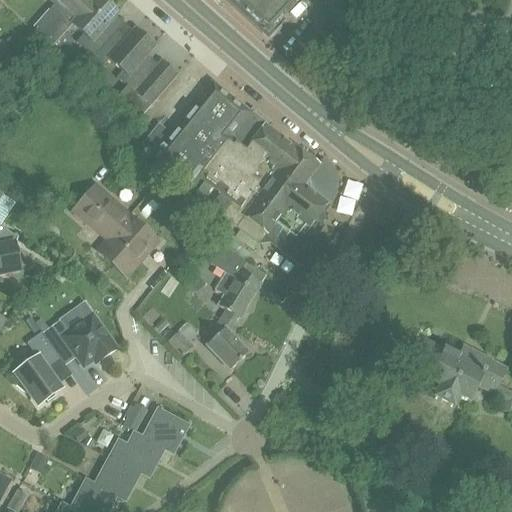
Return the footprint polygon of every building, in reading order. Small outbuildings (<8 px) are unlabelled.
[(54,0),(57,2),(33,28),(53,46),(74,24),(95,0),(54,0)] [(104,0),(95,0),(74,24),(85,34),(78,41),(95,57),(95,58),(111,40),(110,40),(112,38),(103,30),(119,13),(104,0)] [(230,0),(268,34),(299,0),(230,0)] [(437,56),(461,65),(466,53),(475,57),(487,27),(442,9),(431,36),(443,41),(437,56)] [(111,40),(95,58),(104,66),(110,59),(123,71),(117,78),(127,86),(128,87),(153,60),(148,55),(156,46),(137,29),(119,48),(111,40)] [(115,100),(139,121),(179,75),(162,59),(158,64),(153,60),(128,87),(127,86),(115,100)] [(259,245),(268,233),(268,234),(279,218),(312,242),(314,242),(324,228),(323,224),(317,219),(327,205),(331,208),(337,196),(338,182),(334,170),(325,174),(320,167),(266,126),(252,115),(214,83),(172,135),(160,125),(143,146),(155,156),(148,165),(185,195),(186,193),(200,204),(212,188),(220,195),(213,205),(223,213),(221,216),(259,245)] [(113,235),(127,220),(114,210),(118,205),(107,196),(104,200),(92,189),(73,211),(99,234),(104,227),(113,235)] [(127,220),(113,235),(98,252),(125,277),(150,249),(138,238),(145,230),(130,216),(127,220)] [(0,275),(20,272),(15,243),(18,239),(0,226),(0,275)] [(261,285),(240,273),(245,265),(220,249),(211,265),(225,274),(215,291),(223,296),(217,306),(225,311),(219,321),(219,322),(231,329),(238,319),(240,320),(261,285)] [(42,334),(61,360),(65,366),(77,358),(81,364),(91,357),(96,365),(117,350),(92,316),(71,331),(62,319),(50,329),(44,333),(42,334)] [(42,318),(36,323),(44,333),(50,329),(42,318)] [(228,334),(231,329),(219,322),(219,321),(217,324),(209,333),(216,339),(206,348),(230,372),(248,354),(228,334)] [(38,406),(46,401),(47,403),(55,397),(54,395),(61,390),(54,380),(55,379),(54,371),(52,367),(61,360),(42,334),(42,333),(27,344),(37,358),(19,371),(25,378),(15,386),(26,395),(29,393),(38,406)] [(177,334),(168,343),(182,358),(192,350),(177,334)] [(502,413),(508,415),(511,402),(511,395),(498,389),(507,371),(492,363),(492,362),(463,348),(459,357),(445,350),(444,351),(428,343),(415,366),(432,376),(428,382),(439,388),(433,399),(453,410),(459,399),(470,404),(478,389),(505,402),(502,413)] [(389,361),(372,352),(355,383),(373,392),(389,361)] [(189,426),(157,409),(142,437),(165,450),(165,451),(173,456),(189,426)] [(142,437),(134,433),(134,432),(126,446),(118,441),(110,456),(141,474),(149,479),(165,451),(165,450),(142,437)] [(38,455),(30,469),(41,475),(49,461),(38,455)] [(110,456),(94,485),(126,503),(141,474),(110,456)] [(0,502),(11,481),(0,474),(0,502)] [(108,511),(116,498),(85,481),(85,480),(70,508),(76,511),(108,511)] [(11,511),(19,511),(28,498),(16,491),(6,509),(11,511)] [(76,511),(62,503),(61,503),(56,511),(76,511)]
